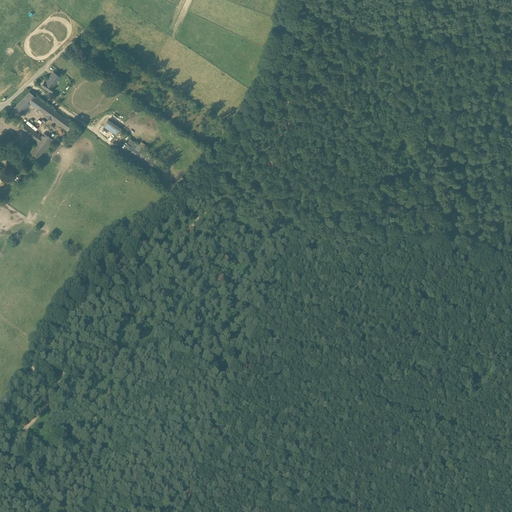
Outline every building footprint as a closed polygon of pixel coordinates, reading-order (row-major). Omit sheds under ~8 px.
[(53,72),(46,82),(44,81),(41,85),(51,92),(54,88),(52,86),(60,76),(53,72)] [(72,124),(29,91),(14,106),(20,113),(30,103),(44,113),(44,114),(51,120),(52,119),(67,130),(72,124)] [(18,122),(11,116),(9,119),(16,125),(18,122)] [(121,128),(109,119),(103,127),(116,136),(121,128)] [(39,137),(23,126),(21,129),(36,141),(39,137)] [(53,140),(44,134),(42,138),(50,144),(53,140)] [(50,144),(42,138),(29,155),(37,161),(50,144)] [(166,165),(130,139),(121,151),(158,178),(166,165)] [(15,161),(11,166),(9,169),(14,173),(20,165),(15,161)] [(182,176),(171,187),(176,192),(187,181),(182,176)]
